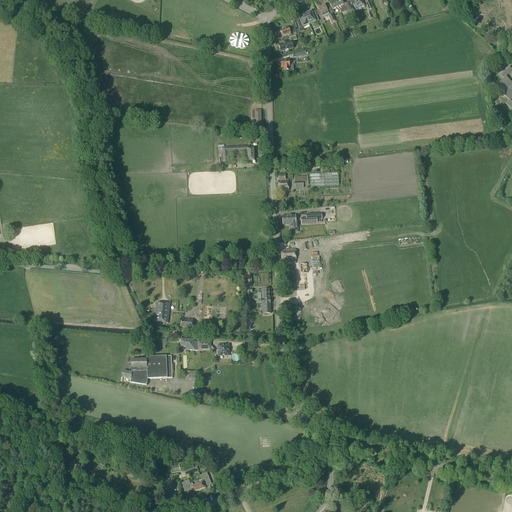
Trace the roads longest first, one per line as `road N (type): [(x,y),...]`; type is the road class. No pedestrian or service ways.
road 1 (unclassified): [(276,262),(122,272),(0,263)]
road 2 (unclassified): [(276,262),(265,19)]
road 3 (unclassified): [(331,450),(294,395),(280,342),(276,262)]
road 4 (unclassified): [(511,480),(347,446),(331,450)]
road 5 (unclassified): [(190,511),(331,450)]
road 6 (unclassified): [(0,474),(124,511)]
